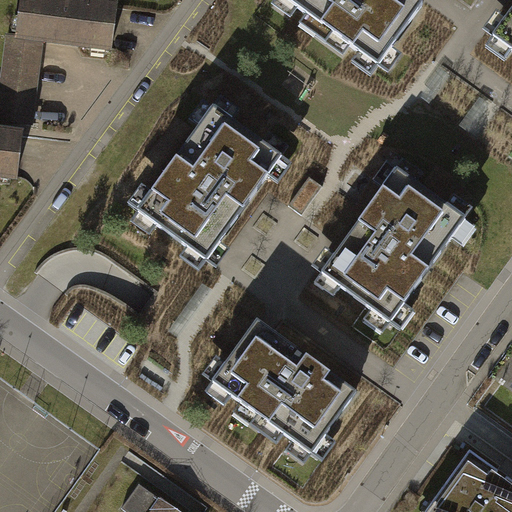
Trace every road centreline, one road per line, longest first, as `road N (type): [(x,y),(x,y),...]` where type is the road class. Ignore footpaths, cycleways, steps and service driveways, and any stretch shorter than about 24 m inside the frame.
road 1 (residential): [(0,315),(273,511)]
road 2 (residential): [(0,262),(196,0)]
road 3 (residential): [(357,511),(511,299)]
